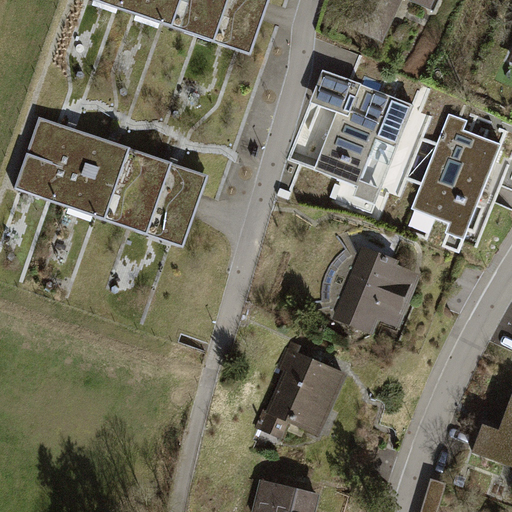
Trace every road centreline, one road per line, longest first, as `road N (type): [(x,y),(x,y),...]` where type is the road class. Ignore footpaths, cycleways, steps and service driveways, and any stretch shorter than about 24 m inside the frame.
road 1 (residential): [(178,511),(297,71),(308,0)]
road 2 (residential): [(407,511),(448,394),(511,273)]
